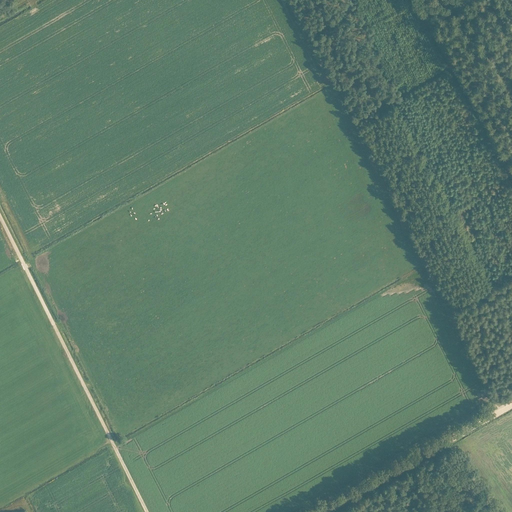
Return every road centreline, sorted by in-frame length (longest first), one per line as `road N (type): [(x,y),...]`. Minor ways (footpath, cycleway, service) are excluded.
road 1 (track): [(288,0),(445,308),(511,272)]
road 2 (track): [(147,511),(0,216)]
road 3 (track): [(325,511),(511,404)]
road 4 (track): [(511,190),(413,0)]
road 5 (track): [(352,124),(511,31)]
